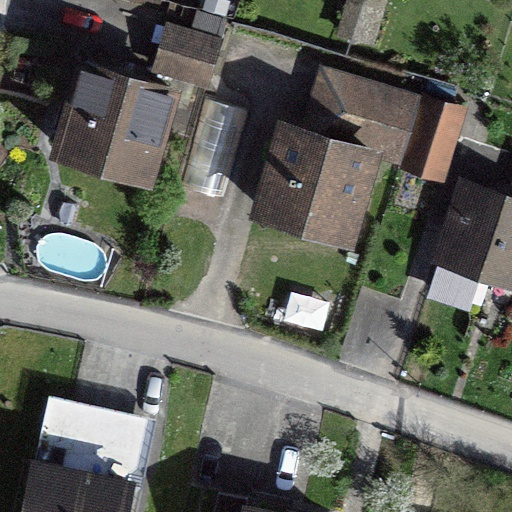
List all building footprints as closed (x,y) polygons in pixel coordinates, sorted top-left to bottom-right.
[(225,11),(227,0),(205,0),(204,5),(225,11)] [(345,0),(337,29),(375,40),(386,0),(345,0)] [(207,82),(228,15),(198,7),(193,24),(166,15),(151,65),(184,75),(207,82)] [(153,175),(184,75),(151,65),(78,43),(48,143),(153,175)] [(385,135),(379,155),(401,162),(423,90),(320,59),(304,111),(385,135)] [(401,162),(446,175),(469,100),(424,86),(423,90),(401,162)] [(278,103),(248,204),(355,236),(379,155),(385,135),(304,111),(278,103)] [(491,272),(511,279),(511,185),(459,169),(432,254),(439,256),(428,291),(470,305),(473,296),(482,299),(491,272)] [(17,511),(126,511),(127,507),(138,509),(158,411),(49,388),(37,445),(31,444),(17,511)] [(339,511),(241,490),(236,511),(339,511)]
